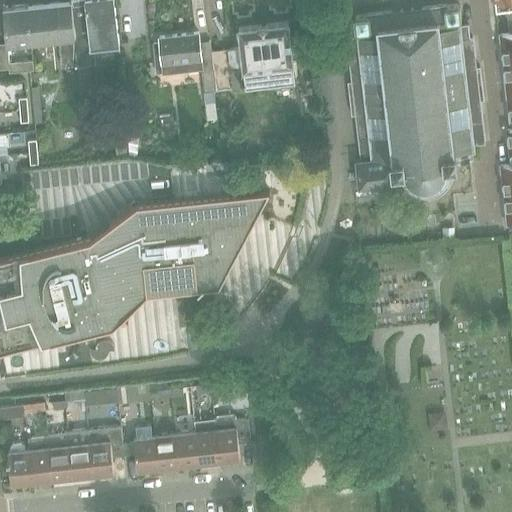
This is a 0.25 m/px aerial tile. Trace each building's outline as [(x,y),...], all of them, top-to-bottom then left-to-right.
[(33,5),(29,5),(33,42),(59,39),(62,66),(79,65),(71,0),(69,0),(70,1),(33,5)] [(119,42),(114,0),(71,0),(79,65),(82,97),(92,96),(89,64),(94,63),(92,44),(119,42)] [(495,1),(496,11),(511,9),(510,0),(494,0),(494,1),(495,1)] [(3,6),(5,26),(7,43),(8,45),(33,42),(29,5),(28,5),(28,4),(3,6)] [(360,187),(397,182),(397,181),(400,181),(403,186),(407,190),(411,193),(417,195),(422,196),(426,196),(431,196),(436,194),(440,191),(444,188),(448,184),(450,180),(452,175),(453,171),(453,167),(452,163),(456,162),(455,151),(474,149),(473,144),(485,143),(480,100),(483,100),(480,66),(476,67),(473,36),(469,37),(468,24),(459,25),(459,21),(461,17),(460,5),(458,4),(446,5),(446,4),(367,13),(367,14),(355,15),(354,18),(355,30),(357,32),(358,31),(359,36),(350,37),(352,50),(348,51),(352,81),(348,81),(352,115),(356,114),(361,160),(356,160),(360,187)] [(241,47),(212,50),(216,89),(247,86),(246,84),(295,78),(293,58),(297,57),(295,41),(291,41),(288,21),(239,27),(241,47)] [(216,89),(212,50),(210,40),(200,41),(199,32),(159,36),(160,42),(154,43),(157,72),(163,71),(163,72),(201,67),(204,91),(216,89)] [(503,63),(511,62),(511,32),(500,34),(503,63)] [(8,45),(7,43),(0,43),(0,70),(10,70),(9,62),(8,45)] [(34,70),(33,60),(23,61),(23,60),(9,62),(10,70),(10,72),(31,71),(34,70)] [(20,109),(28,109),(27,97),(19,97),(20,109)] [(20,109),(21,121),(29,121),(28,109),(20,109)] [(29,152),(37,151),(36,139),(28,140),(29,152)] [(37,151),(29,152),(30,164),(38,163),(37,151)] [(511,164),(511,165),(511,164),(501,165),(504,194),(511,193),(511,164)] [(0,349),(113,321),(147,292),(219,284),(269,189),(137,203),(91,235),(0,257),(0,349)] [(97,357),(102,357),(107,355),(109,350),(109,349),(114,349),(114,350),(114,345),(112,341),(108,338),(103,339),(98,341),(96,345),(96,347),(91,347),(91,346),(90,346),(90,350),(93,355),(97,357)] [(171,396),(171,388),(170,380),(150,382),(151,398),(171,396)] [(212,391),(211,383),(199,384),(200,392),(212,391)] [(134,400),(132,384),(121,385),(123,402),(134,400)] [(183,394),(183,386),(171,388),(171,396),(183,394)] [(64,391),(64,393),(65,399),(85,397),(84,389),(64,391)] [(66,407),(65,399),(53,400),(54,408),(66,407)] [(45,409),(45,401),(27,403),(28,411),(45,409)] [(0,418),(25,415),(24,404),(0,406),(0,418)] [(236,418),(236,414),(215,416),(216,428),(219,460),(240,458),(239,442),(251,441),(248,417),(236,418)] [(158,466),(155,434),(152,435),(151,424),(135,426),(136,436),(134,437),(135,442),(123,443),(124,455),(136,453),(138,469),(158,466)] [(121,425),(88,429),(93,474),(114,471),(113,456),(124,455),(123,443),(121,425)] [(219,460),(216,428),(195,430),(199,462),(219,460)] [(93,474),(88,429),(68,431),(73,476),(93,474)] [(199,462),(195,430),(175,432),(179,464),(199,462)] [(73,476),(68,431),(48,433),(49,435),(50,446),(49,446),(53,478),(73,476)] [(179,464),(175,432),(155,434),(158,466),(179,464)] [(28,437),(29,448),(32,480),(53,478),(49,446),(50,446),(49,435),(28,437)] [(32,480),(29,448),(25,449),(24,444),(20,441),(13,442),(10,446),(11,450),(8,451),(9,459),(7,459),(7,461),(9,461),(12,482),(32,480)]
